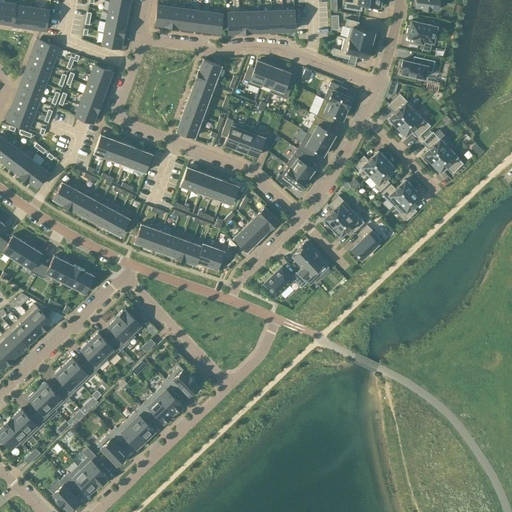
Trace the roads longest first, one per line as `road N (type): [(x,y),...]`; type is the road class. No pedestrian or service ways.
road 1 (residential): [(300,219),(250,171),(120,121),(117,108),(141,40)]
road 2 (residential): [(378,86),(266,47),(141,40)]
road 3 (residential): [(96,511),(229,386)]
road 4 (residential): [(124,275),(0,395)]
road 5 (residential): [(0,189),(133,266)]
road 6 (residential): [(229,386),(124,275)]
road 7 (residential): [(229,386),(256,359),(275,317),(231,300)]
